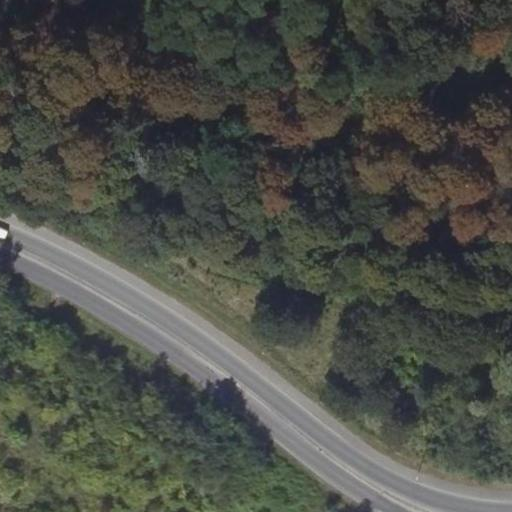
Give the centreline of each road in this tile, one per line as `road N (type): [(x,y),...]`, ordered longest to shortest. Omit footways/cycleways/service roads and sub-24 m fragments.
road 1 (secondary): [(511,511),(447,505),(398,485),(348,457),(181,325),(0,232)]
road 2 (secondary): [(0,254),(151,335),(340,477),(400,511)]
